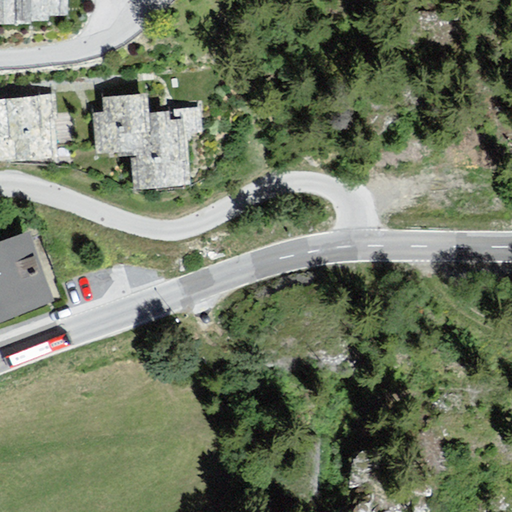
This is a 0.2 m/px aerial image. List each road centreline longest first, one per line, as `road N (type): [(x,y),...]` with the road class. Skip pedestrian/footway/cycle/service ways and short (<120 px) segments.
road 1 (residential): [(356,245),(343,204),(323,188),(287,186),(195,222),(155,227),(116,227),(0,190)]
road 2 (tertiary): [(356,245),(283,257),(0,357)]
road 3 (residential): [(0,60),(109,36),(150,0)]
road 4 (tertiary): [(511,242),(356,245)]
